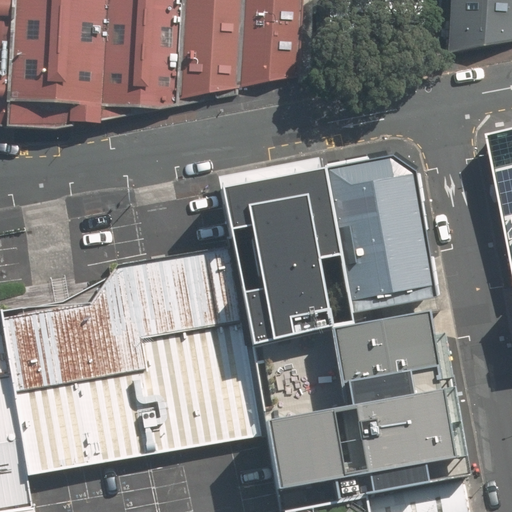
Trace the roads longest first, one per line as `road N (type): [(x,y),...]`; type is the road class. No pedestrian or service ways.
road 1 (residential): [(0,176),(441,100)]
road 2 (residential): [(441,100),(511,468)]
